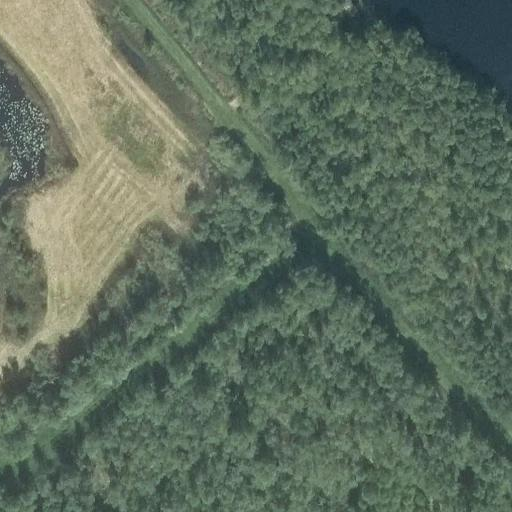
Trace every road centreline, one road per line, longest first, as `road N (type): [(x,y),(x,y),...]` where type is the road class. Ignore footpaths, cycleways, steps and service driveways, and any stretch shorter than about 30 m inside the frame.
road 1 (track): [(129,0),(306,228),(511,451)]
road 2 (track): [(313,235),(59,449),(0,458)]
